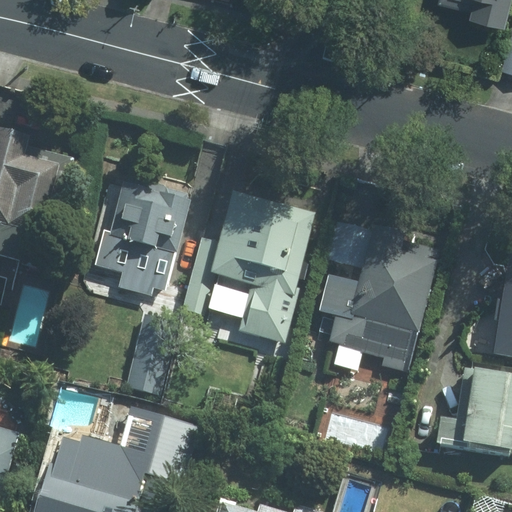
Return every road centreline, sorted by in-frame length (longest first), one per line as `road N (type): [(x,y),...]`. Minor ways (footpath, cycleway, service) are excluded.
road 1 (residential): [(0,18),(312,97)]
road 2 (residential): [(312,97),(511,147)]
